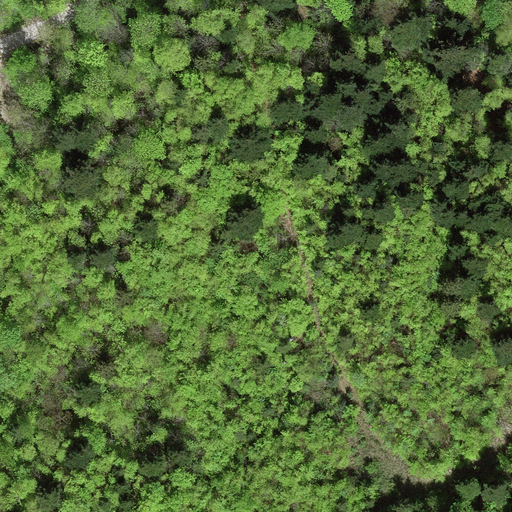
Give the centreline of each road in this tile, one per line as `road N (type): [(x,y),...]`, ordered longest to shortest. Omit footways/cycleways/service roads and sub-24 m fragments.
road 1 (track): [(236,0),(272,116),(306,274),(351,403),(391,478),(453,476),(511,437)]
road 2 (track): [(511,129),(378,46),(262,0)]
road 3 (track): [(0,106),(15,152),(17,251),(0,373)]
